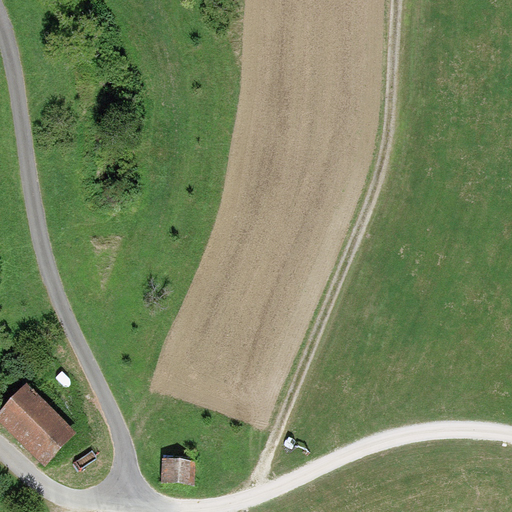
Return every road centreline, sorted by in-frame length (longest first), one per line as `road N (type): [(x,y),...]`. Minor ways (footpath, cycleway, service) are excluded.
road 1 (track): [(247,495),(384,157),(389,0)]
road 2 (track): [(119,507),(127,482),(118,440),(41,271),(0,26)]
road 3 (track): [(203,511),(393,438),(511,441)]
road 4 (residential): [(0,446),(48,486),(119,507)]
